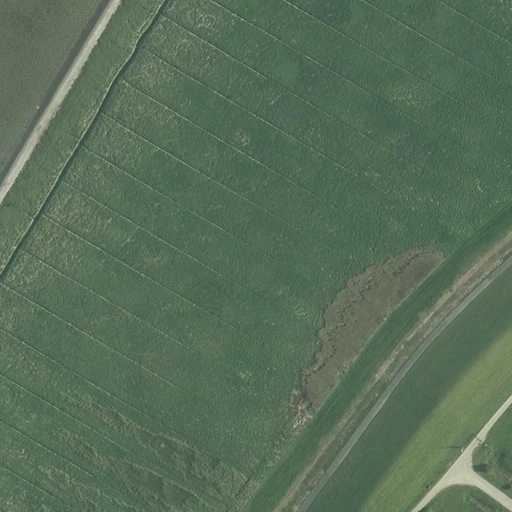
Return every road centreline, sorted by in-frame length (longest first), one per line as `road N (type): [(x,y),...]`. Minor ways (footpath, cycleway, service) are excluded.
road 1 (track): [(511,259),(403,373),(302,511)]
road 2 (unclassified): [(417,511),(458,467),(511,507)]
